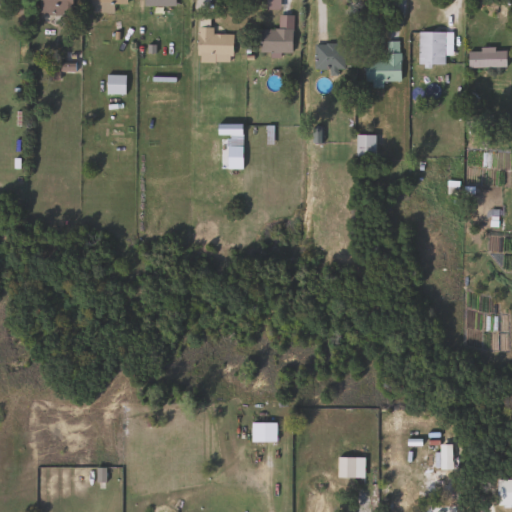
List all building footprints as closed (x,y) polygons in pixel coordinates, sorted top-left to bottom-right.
[(38,15),(38,0),(70,0),(70,15),(38,15)] [(88,13),(88,0),(125,0),(125,3),(111,3),(111,13),(88,13)] [(258,53),(258,29),(289,29),(289,53),(258,53)] [(195,62),(195,32),(230,32),(231,61),(195,62)] [(417,65),(417,32),(443,32),(443,65),(417,65)] [(362,82),(362,60),(383,60),(383,41),(398,41),(398,82),(362,82)] [(312,69),(312,44),(342,44),(342,69),(312,69)] [(503,67),(466,67),(466,49),(503,49),(503,67)] [(122,94),(104,94),(104,76),(122,76),(122,94)] [(228,135),(222,135),(221,125),(240,125),(240,148),(229,148),(228,135)] [(373,135),(373,160),(354,160),(354,135),(373,135)] [(274,441),(249,441),(249,421),(274,421),(274,441)] [(352,457),(352,477),(335,477),(335,457),(352,457)]
